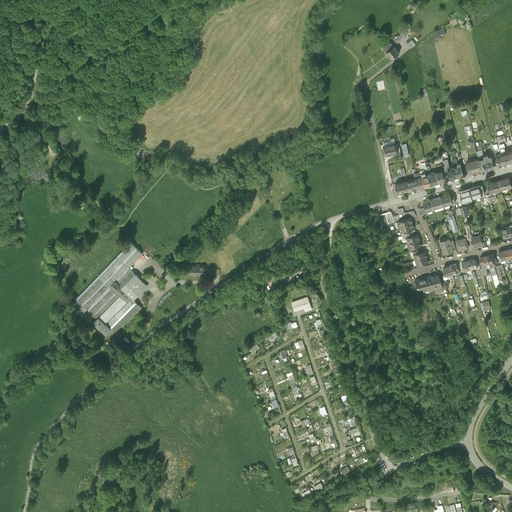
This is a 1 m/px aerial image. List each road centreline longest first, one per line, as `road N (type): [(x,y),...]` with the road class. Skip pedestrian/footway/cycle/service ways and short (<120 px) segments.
road 1 (residential): [(410,197),(291,241),(176,314),(46,435),(23,511)]
road 2 (track): [(187,3),(181,42),(150,81),(24,102)]
road 3 (residential): [(511,487),(479,466),(467,441),(469,422),(511,360)]
road 4 (unclassified): [(78,0),(46,30),(24,102),(0,126)]
road 5 (residential): [(410,197),(440,264),(511,244)]
